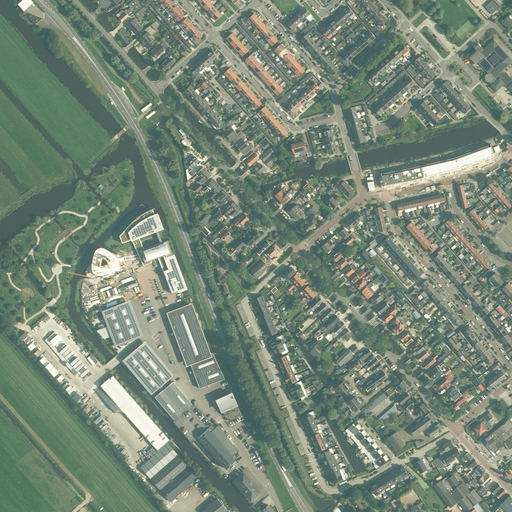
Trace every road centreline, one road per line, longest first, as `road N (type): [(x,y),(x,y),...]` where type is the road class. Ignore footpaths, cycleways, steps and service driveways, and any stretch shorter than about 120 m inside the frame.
road 1 (primary): [(307,511),(250,404),(133,123),(39,0)]
road 2 (residential): [(299,250),(245,300),(290,417),(323,487),(368,480),(397,463)]
road 3 (unclassified): [(280,511),(239,445),(193,393),(151,293)]
road 4 (residential): [(388,194),(394,227),(511,369)]
road 5 (residential): [(299,250),(154,90)]
road 6 (residential): [(340,117),(296,127),(215,37)]
road 7 (residential): [(403,370),(299,250)]
road 8 (track): [(75,511),(89,498),(0,396)]
road 9 (unclassified): [(74,0),(154,90)]
